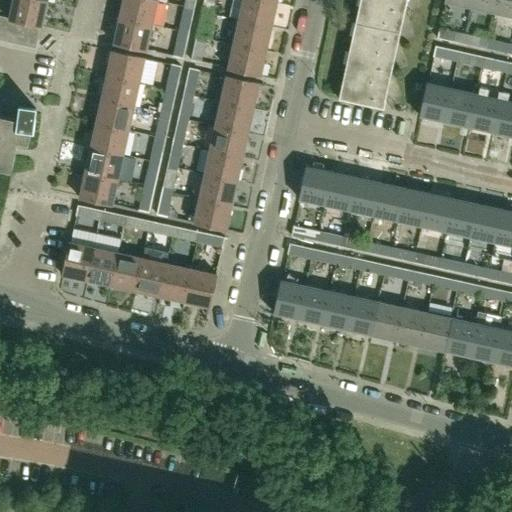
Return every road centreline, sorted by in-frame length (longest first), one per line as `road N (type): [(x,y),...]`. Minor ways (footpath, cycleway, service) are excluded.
road 1 (tertiary): [(511,443),(234,364)]
road 2 (residential): [(234,364),(289,120)]
road 3 (tertiary): [(234,364),(0,303)]
road 4 (residential): [(289,120),(315,0)]
